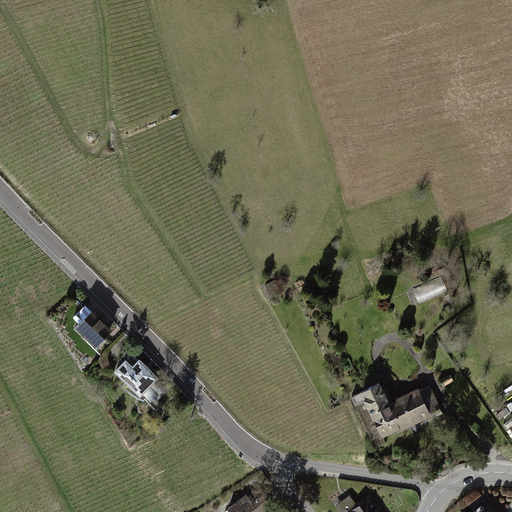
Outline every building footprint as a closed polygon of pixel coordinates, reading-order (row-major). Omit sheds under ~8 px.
[(102,348),(117,334),(87,305),(75,317),(83,325),(80,326),(102,348)] [(158,380),(131,356),(120,368),(129,376),(125,381),(157,410),(166,400),(152,387),(158,380)] [(379,383),(363,390),(381,430),(398,422),(402,429),(439,411),(426,384),(392,399),(394,402),(389,404),(379,383)] [(248,492),(228,506),(232,511),(276,511),(263,493),(254,500),(248,492)] [(350,494),(336,505),(340,511),(347,511),(349,511),(350,511),(382,511),(369,494),(357,503),(350,494)]
